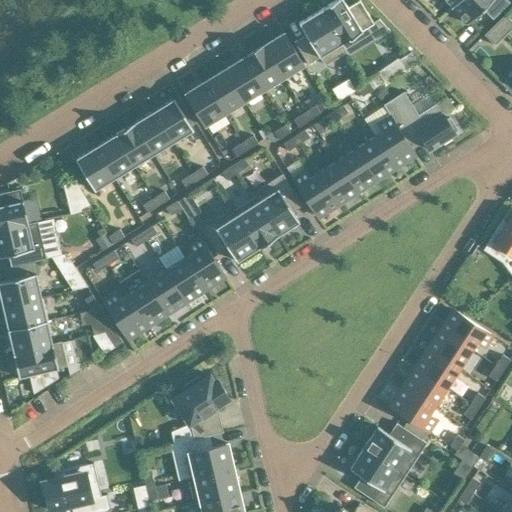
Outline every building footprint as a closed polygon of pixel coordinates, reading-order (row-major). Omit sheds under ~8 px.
[(346,53),(348,56),(349,55),(342,43),(368,27),(375,39),(390,30),(379,19),(373,22),(359,0),(348,7),(343,0),(335,0),(320,9),(346,53)] [(460,0),(452,8),(467,24),(491,0),(460,0)] [(346,53),(320,9),(298,22),(306,34),(294,42),(308,64),(319,57),(325,66),(346,53)] [(495,24),(505,35),(511,28),(511,21),(505,14),(495,24)] [(495,24),(484,34),(495,45),(505,35),(495,24)] [(264,45),(284,77),(303,64),(284,32),(264,45)] [(284,77),(264,45),(244,57),(264,89),(284,77)] [(411,51),(399,59),(405,67),(418,58),(411,51)] [(264,89),(244,57),(224,69),(244,101),(264,89)] [(205,81),(224,113),(244,101),(224,69),(205,81)] [(368,81),(373,89),(384,81),(378,73),(368,80),(368,81)] [(205,81),(185,93),(204,125),(224,113),(205,81)] [(373,89),(368,81),(357,89),(362,96),(373,89)] [(404,91),(383,104),(391,116),(411,147),(423,140),(429,150),(455,134),(454,132),(457,130),(449,117),(446,120),(435,103),(418,114),(404,91)] [(174,98),(154,110),(173,142),(193,130),(174,98)] [(309,119),(320,112),(315,105),(304,112),(309,119)] [(343,105),(332,112),(337,119),(348,112),(343,105)] [(134,122),(154,154),(173,142),(154,110),(134,122)] [(294,119),(298,126),(309,119),(304,112),(294,119)] [(337,119),(332,112),(322,119),(326,126),(337,119)] [(379,124),(383,131),(375,135),(395,166),(415,154),(411,147),(391,116),(379,124)] [(154,154),(134,122),(114,134),(134,166),(154,154)] [(274,131),(279,139),(290,132),(285,124),(274,131)] [(310,137),(305,129),(294,136),(299,144),(310,137)] [(95,146),(114,178),(134,166),(114,134),(95,146)] [(242,142),(247,149),(258,142),(253,135),(242,142)] [(356,147),(376,179),(395,166),(375,135),(356,147)] [(294,136),(283,143),(288,150),(299,144),(294,136)] [(236,156),(247,149),(242,142),(232,149),(236,156)] [(114,178),(95,146),(75,158),(94,190),(114,178)] [(376,179),(356,147),(336,160),(356,191),(376,179)] [(248,165),(243,158),(232,165),(237,172),(248,165)] [(356,191),(336,160),(317,172),(337,204),(356,191)] [(232,165),(222,172),(226,179),(237,172),(232,165)] [(192,173),(197,180),(207,173),(203,166),(192,173)] [(337,204),(317,172),(310,177),(306,171),(293,179),(317,216),(337,204)] [(181,180),(186,187),(197,180),(192,173),(181,180)] [(303,205),(282,173),(251,193),(278,235),(299,221),(293,211),(303,205)] [(212,178),(201,185),(206,192),(217,185),(212,178)] [(0,230),(28,224),(28,223),(20,188),(0,193),(0,204),(0,205),(0,230)] [(158,205),(169,198),(164,191),(154,197),(158,205)] [(82,193),(66,196),(70,213),(78,211),(89,205),(82,193)] [(188,193),(177,200),(181,208),(188,218),(200,210),(188,193)] [(278,235),(251,193),(254,198),(235,210),(234,208),(233,209),(258,248),(278,235)] [(147,212),(158,205),(154,197),(143,204),(147,212)] [(170,215),(181,208),(177,200),(165,207),(170,215)] [(258,248),(233,209),(201,229),(218,255),(228,248),(237,261),(258,248)] [(511,214),(507,222),(503,219),(483,249),(502,262),(507,253),(511,255),(511,214)] [(28,224),(0,230),(0,256),(8,254),(11,266),(26,262),(46,258),(37,221),(28,223),(28,224)] [(152,225),(142,232),(146,239),(157,233),(152,225)] [(113,243),(124,236),(119,229),(108,236),(113,243)] [(136,246),(146,239),(142,232),(131,239),(136,246)] [(106,234),(97,240),(103,249),(112,243),(106,234)] [(185,256),(205,288),(225,275),(201,238),(188,246),(192,252),(185,256)] [(114,250),(103,257),(108,264),(119,257),(114,250)] [(185,300),(205,288),(185,256),(165,269),(185,300)] [(103,257),(92,264),(97,271),(108,264),(103,257)] [(166,313),(185,300),(165,269),(146,281),(166,313)] [(0,280),(0,297),(2,305),(41,296),(36,273),(0,280)] [(79,275),(68,277),(74,288),(86,285),(79,275)] [(126,294),(147,325),(166,313),(146,281),(126,294)] [(127,338),(147,325),(126,294),(119,298),(116,292),(103,300),(127,338)] [(92,310),(99,305),(92,294),(85,299),(92,310)] [(2,305),(7,329),(47,319),(41,296),(2,305)] [(99,305),(92,310),(98,321),(106,316),(99,305)] [(483,346),(491,334),(454,309),(441,329),(473,349),(477,342),(483,346)] [(47,319),(7,329),(13,352),(52,343),(47,319)] [(122,342),(113,327),(105,331),(115,346),(122,342)] [(473,349),(441,329),(428,348),(460,369),(473,349)] [(62,341),(52,343),(13,352),(19,377),(67,366),(62,341)] [(460,369),(428,348),(416,367),(447,388),(460,369)] [(503,354),(495,365),(503,370),(510,359),(503,354)] [(488,376),(496,380),(503,370),(495,365),(488,376)] [(403,386),(435,407),(447,388),(416,367),(403,386)] [(200,375),(184,385),(187,389),(172,398),(189,424),(190,423),(194,439),(223,432),(219,416),(217,417),(213,410),(215,408),(214,407),(229,398),(217,379),(214,381),(209,374),(203,379),(200,375)] [(435,407),(403,386),(390,406),(427,430),(435,418),(430,414),(435,407)] [(477,392),(470,403),(478,408),(485,397),(477,392)] [(478,408),(470,403),(463,414),(471,418),(478,408)] [(377,426),(363,447),(405,475),(426,442),(396,423),(389,434),(377,426)] [(457,434),(450,445),(457,450),(461,444),(464,439),(457,434)] [(194,476),(233,466),(227,443),(188,452),(194,476)] [(461,444),(457,450),(455,454),(461,458),(467,449),(461,444)] [(486,445),(478,456),(486,461),(493,450),(486,445)] [(384,507),(405,475),(363,447),(350,468),(361,476),(354,487),(384,507)] [(60,478),(43,482),(49,510),(71,505),(72,511),(100,511),(111,510),(107,494),(101,495),(93,462),(75,467),(58,471),(60,478)] [(233,466),(194,476),(188,477),(194,502),(200,501),(239,491),(233,466)] [(143,475),(146,488),(155,486),(152,473),(143,475)] [(480,482),(472,477),(465,488),(473,492),(480,482)] [(155,486),(146,488),(149,500),(158,498),(155,486)] [(466,503),(473,492),(465,488),(458,498),(466,503)] [(202,511),(243,511),(239,491),(200,501),(202,511)] [(502,511),(511,511),(511,492),(500,510),(502,511)] [(374,511),(359,502),(352,511),(349,511),(340,506),(335,511),(374,511)]
